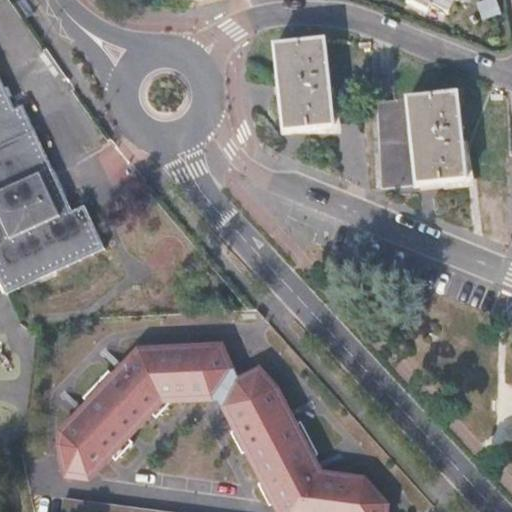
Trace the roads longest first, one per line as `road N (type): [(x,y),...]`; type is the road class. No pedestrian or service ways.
road 1 (secondary): [(499,511),(204,190)]
road 2 (residential): [(511,280),(270,180),(231,149),(210,105)]
road 3 (residential): [(216,41),(247,23),(314,9),(359,17),(511,78)]
